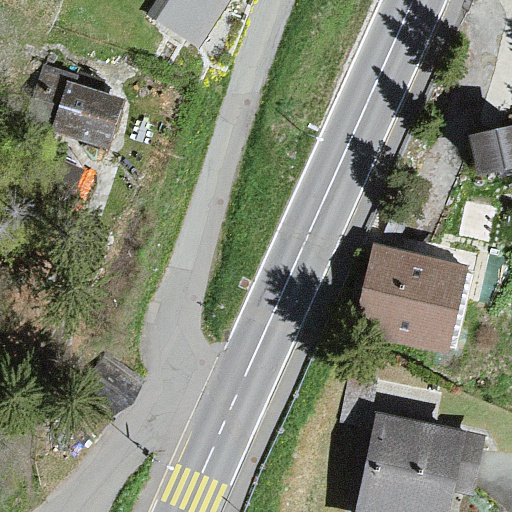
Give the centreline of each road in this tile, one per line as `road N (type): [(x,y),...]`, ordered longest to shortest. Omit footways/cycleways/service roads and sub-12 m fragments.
road 1 (tertiary): [(413,0),(230,409)]
road 2 (unclassified): [(170,376),(165,359),(177,295),(276,0)]
road 3 (residential): [(170,376),(53,511)]
